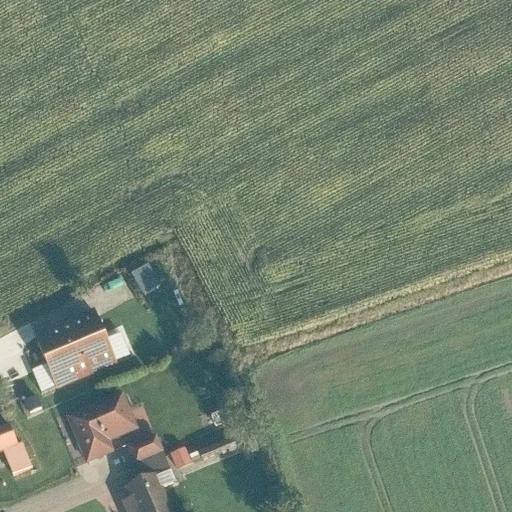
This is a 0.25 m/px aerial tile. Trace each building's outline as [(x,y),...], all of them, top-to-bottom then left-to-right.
[(147,295),(163,286),(151,264),(135,273),(147,295)] [(98,309),(35,333),(56,390),(119,366),(98,309)] [(139,433),(124,395),(67,418),(87,468),(117,455),(113,444),(139,433)] [(0,460),(8,457),(16,477),(35,470),(26,447),(19,450),(11,431),(0,434),(0,460)] [(164,455),(155,439),(133,450),(142,466),(164,455)] [(205,462),(234,452),(230,441),(201,450),(205,462)] [(194,466),(187,454),(175,461),(182,472),(194,466)] [(142,466),(134,468),(142,486),(156,480),(172,473),(164,455),(142,466)] [(124,511),(171,511),(156,480),(142,486),(131,491),(137,503),(124,510),(124,511)]
